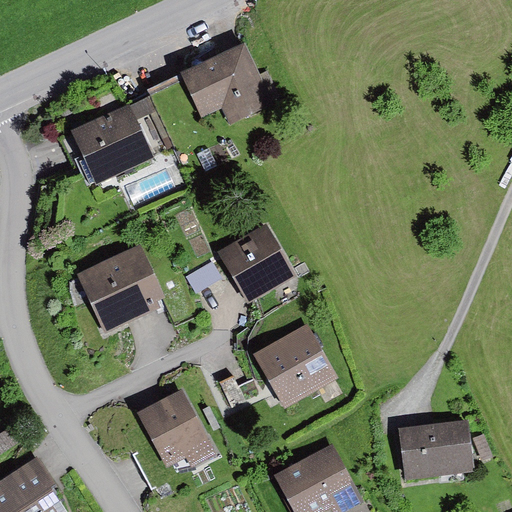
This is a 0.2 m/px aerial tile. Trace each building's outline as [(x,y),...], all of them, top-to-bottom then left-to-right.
[(248,48),(185,76),(204,119),(223,110),(231,127),(275,108),(248,48)] [(133,107),(74,133),(98,186),(156,160),(133,107)] [(272,230),(221,258),(247,306),(299,278),(272,230)] [(142,251),(79,277),(103,334),(166,308),(142,251)] [(310,330),(256,358),(284,411),(338,383),(310,330)] [(187,396),(141,419),(165,467),(186,456),(194,473),(219,461),(187,396)] [(470,426),(400,433),(405,483),(475,476),(470,426)] [(334,450),(280,481),(298,511),(324,511),(336,505),(339,511),(366,511),(369,511),(334,450)] [(64,511),(38,470),(0,493),(0,511),(64,511)]
